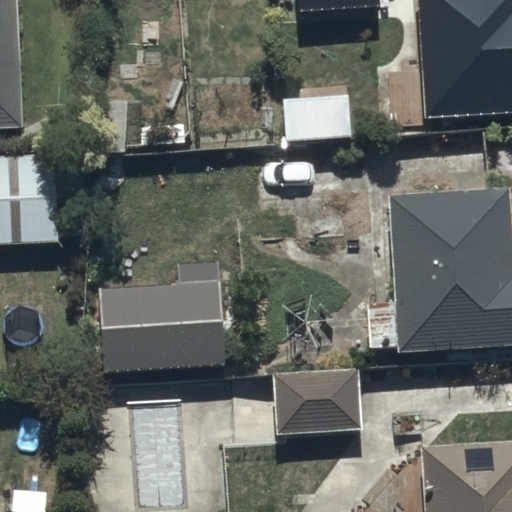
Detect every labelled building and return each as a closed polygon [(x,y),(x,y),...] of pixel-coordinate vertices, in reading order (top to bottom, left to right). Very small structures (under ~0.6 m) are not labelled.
[(0,0),(0,119),(23,118),(16,0),(0,0)] [(285,0),(286,10),(375,11),(374,0),(285,0)] [(383,58),(385,110),(511,105),(511,0),(421,0),(424,56),(383,58)] [(258,137),(258,188),(344,187),(343,136),(258,137)] [(55,149),(0,150),(0,239),(57,239),(55,149)] [(511,179),(392,186),(401,346),(511,340),(511,179)] [(180,280),(105,282),(107,366),(225,364),(222,258),(180,258),(180,280)] [(358,368),(277,369),(277,430),(358,430),(358,368)] [(511,511),(511,433),(424,436),(427,511),(511,511)]
